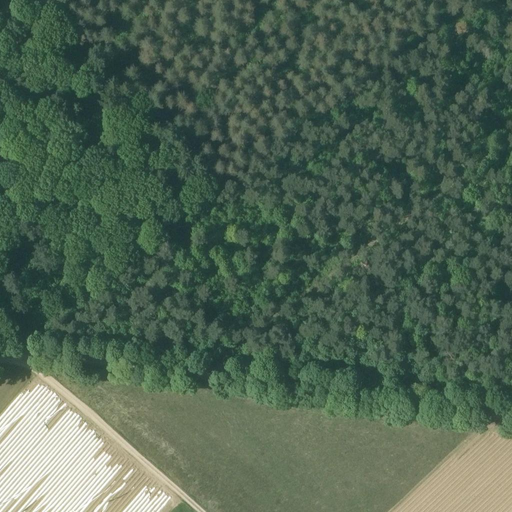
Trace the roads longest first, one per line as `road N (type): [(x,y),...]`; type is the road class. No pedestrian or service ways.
road 1 (track): [(25,358),(511,418)]
road 2 (track): [(0,50),(37,335),(25,358)]
road 3 (track): [(25,358),(189,511)]
